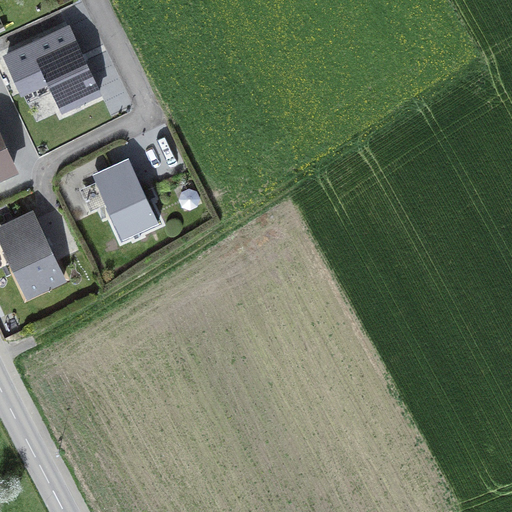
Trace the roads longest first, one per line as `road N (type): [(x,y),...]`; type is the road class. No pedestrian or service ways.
road 1 (residential): [(54,226),(39,194),(44,171),(150,121),(93,0)]
road 2 (tertiary): [(0,379),(64,511)]
